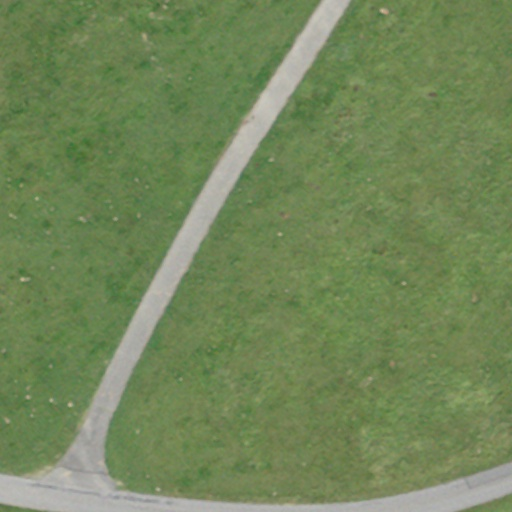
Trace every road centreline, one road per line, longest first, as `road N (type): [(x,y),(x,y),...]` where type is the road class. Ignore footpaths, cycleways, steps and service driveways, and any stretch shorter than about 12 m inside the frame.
road 1 (track): [(63,500),(99,396),(346,0)]
road 2 (track): [(0,493),(168,511)]
road 3 (track): [(366,511),(511,472)]
